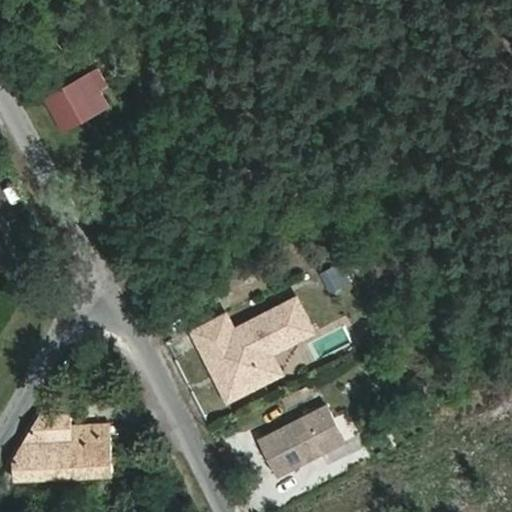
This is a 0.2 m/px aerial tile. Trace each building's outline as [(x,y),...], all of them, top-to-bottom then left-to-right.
[(92,75),(48,98),(65,130),(109,106),(92,75)] [(0,268),(9,264),(0,247),(0,268)] [(291,298),(234,328),(225,311),(192,329),(215,373),(229,366),(231,370),(227,373),(239,394),(264,380),(256,366),(275,356),(272,351),(266,340),(284,330),(290,341),(309,331),(291,298)] [(266,340),(272,351),(290,341),(284,330),(266,340)] [(256,366),(264,380),(282,370),(275,356),(256,366)] [(118,360),(98,358),(96,388),(116,390),(118,360)] [(66,371),(58,384),(71,391),(79,378),(66,371)] [(260,439),(279,474),(345,439),(326,403),(260,439)] [(40,415),(15,457),(15,479),(110,475),(108,425),(73,427),(73,414),(40,415)]
